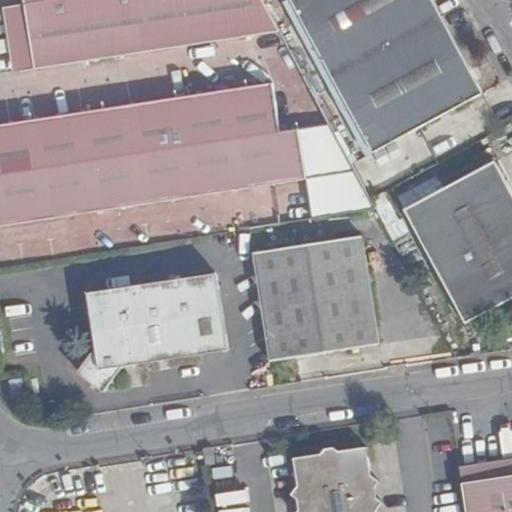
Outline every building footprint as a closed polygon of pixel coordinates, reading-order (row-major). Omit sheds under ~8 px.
[(12,0),(21,61),(282,22),(269,0),(12,0)] [(441,0),(299,0),(376,145),(487,86),(441,0)] [(0,164),(8,216),(315,173),(360,167),(335,120),(295,126),(294,117),(285,118),(279,76),(0,117),(0,164)] [(511,109),(499,116),(503,124),(511,119),(511,109)] [(511,182),(498,157),(409,206),(473,319),(511,297),(511,182)] [(315,173),(319,212),(380,203),(375,194),(360,167),(315,173)] [(259,248),(275,349),(385,333),(369,232),(259,248)] [(103,338),(86,365),(113,384),(130,357),(234,342),(222,266),(94,285),(103,338)] [(27,398),(23,377),(10,379),(13,401),(27,398)] [(381,511),(380,506),(387,497),(374,492),(372,483),(380,481),(384,473),(374,469),(370,441),(348,444),(339,439),(334,445),(327,441),(325,447),(302,451),(306,480),(300,489),(311,493),(312,502),(303,510),(305,511),(381,511)] [(208,445),(211,463),(222,462),(218,444),(208,445)] [(511,458),(463,466),(466,481),(511,473),(511,458)] [(511,511),(511,473),(466,481),(470,511),(511,511)]
